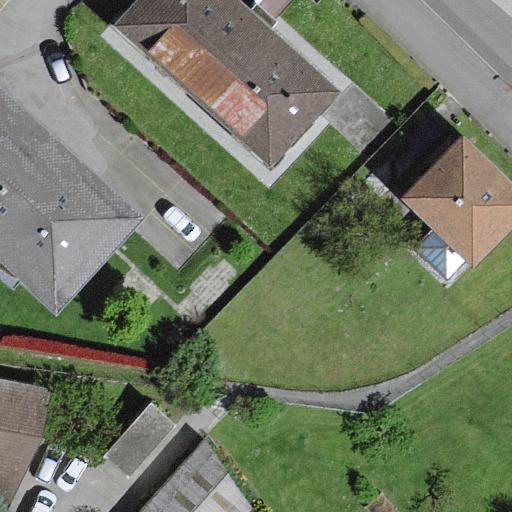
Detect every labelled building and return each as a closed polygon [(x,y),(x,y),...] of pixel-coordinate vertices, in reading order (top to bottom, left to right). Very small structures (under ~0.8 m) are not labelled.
[(259,22),(234,0),(142,0),(123,22),(272,158),(333,90),(259,22)] [(64,152),(0,92),(0,251),(56,303),(135,217),(64,152)] [(511,216),(511,189),(462,141),(447,158),(408,197),(471,258),(511,216)] [(51,379),(0,367),(0,511),(9,511),(51,429),(51,379)] [(180,415),(158,395),(111,445),(132,465),(180,415)] [(247,511),(256,501),(211,428),(135,511),(247,511)]
